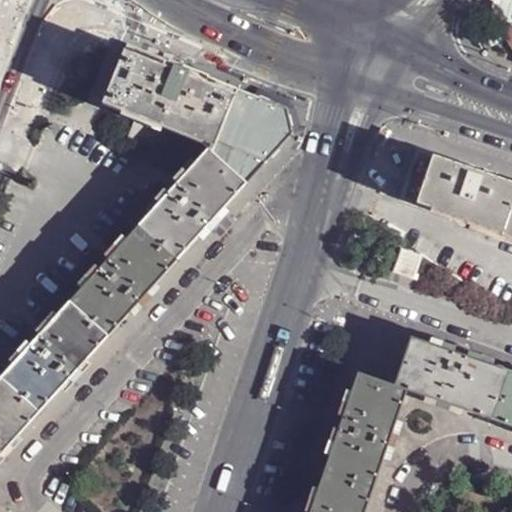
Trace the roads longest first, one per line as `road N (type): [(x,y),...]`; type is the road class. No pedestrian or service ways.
road 1 (secondary): [(220,511),(328,187)]
road 2 (secondary): [(167,0),(315,65),(365,58)]
road 3 (tertiary): [(365,58),(400,95),(511,125)]
road 4 (tertiary): [(511,101),(419,63),(365,58)]
road 5 (secondary): [(328,187),(366,138),(375,111),(365,58)]
road 6 (secondary): [(328,187),(336,100),(365,58)]
road 7 (secondary): [(365,58),(326,28),(254,0)]
